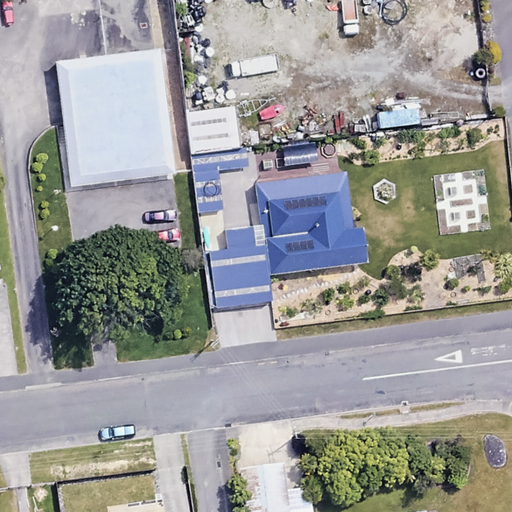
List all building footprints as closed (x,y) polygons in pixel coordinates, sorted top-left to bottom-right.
[(166,173),(149,50),(53,63),(69,186),(166,173)] [(415,123),(414,103),(371,107),(373,127),(415,123)] [(185,155),(237,147),(230,105),(179,113),(185,155)] [(237,147),(185,155),(194,212),(220,207),(215,169),(239,165),(237,147)] [(350,228),(342,172),(255,183),(267,275),(364,263),(360,227),(350,228)] [(280,464),(238,469),(242,511),(308,511),(306,488),(283,491),(280,464)]
